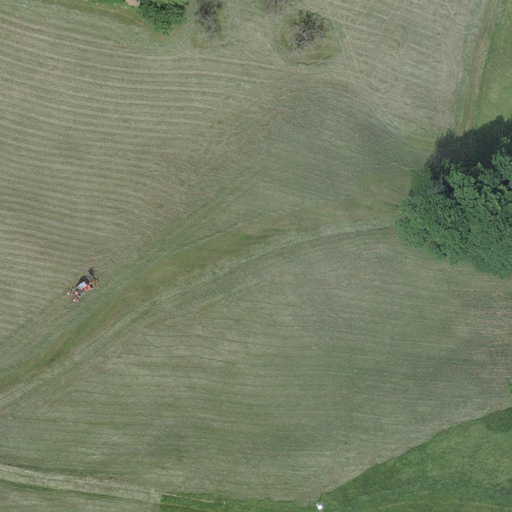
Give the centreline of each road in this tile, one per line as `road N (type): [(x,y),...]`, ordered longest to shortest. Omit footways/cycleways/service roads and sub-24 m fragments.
road 1 (track): [(0,471),(267,511)]
road 2 (track): [(355,511),(425,495),(511,507)]
